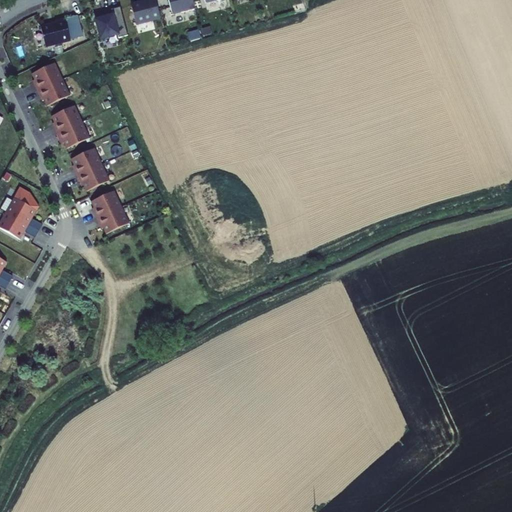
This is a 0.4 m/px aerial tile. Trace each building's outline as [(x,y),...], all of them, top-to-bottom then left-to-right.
[(134,0),(139,19),(163,12),(160,0),(134,0)] [(172,0),(175,9),(198,3),(197,0),(172,0)] [(99,14),(104,33),(121,28),(122,32),(131,29),(124,1),(114,3),(116,8),(106,11),(107,12),(99,14)] [(44,22),(50,43),(75,36),(74,35),(87,31),(82,11),(59,17),(59,18),(44,22)] [(38,79),(41,85),(67,73),(59,57),(35,68),(38,75),(40,78),(38,79)] [(74,89),(67,73),(41,85),(44,92),(46,91),(48,94),(51,101),(74,89)] [(58,121),(61,128),(87,116),(79,100),(56,111),(59,117),(60,120),(58,121)] [(94,132),(87,116),(61,128),(65,135),(66,134),(68,137),(71,143),(94,132)] [(79,166),(83,173),(108,160),(100,144),(77,155),(80,162),(81,165),(79,166)] [(115,176),(108,160),(83,173),(86,179),(88,178),(89,182),(92,188),(115,176)] [(100,209),(103,216),(129,204),(121,188),(108,194),(98,199),(101,205),(102,208),(100,209)] [(40,204),(20,193),(12,207),(32,219),(40,204)] [(136,220),(129,204),(103,216),(107,223),(109,222),(110,225),(113,231),(136,220)] [(32,219),(12,207),(4,222),(23,233),(32,219)] [(11,256),(0,249),(0,268),(3,270),(11,256)]
